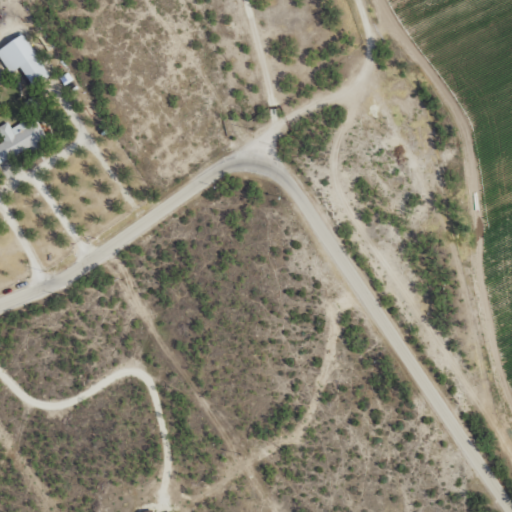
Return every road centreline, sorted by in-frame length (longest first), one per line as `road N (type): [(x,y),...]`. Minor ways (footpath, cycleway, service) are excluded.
road 1 (residential): [(255,166),(275,176),(511,500)]
road 2 (residential): [(0,330),(216,168),(255,166)]
road 3 (track): [(255,166),(219,0)]
